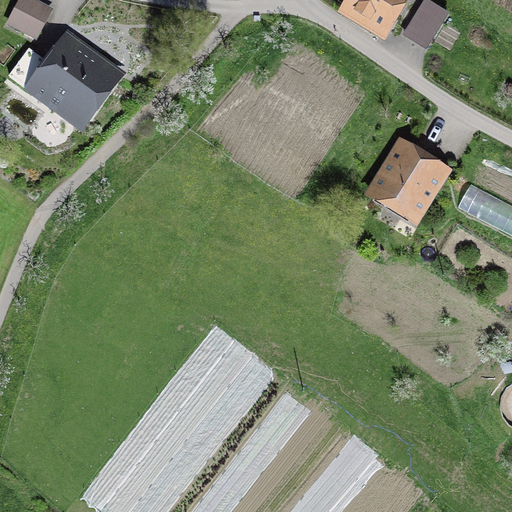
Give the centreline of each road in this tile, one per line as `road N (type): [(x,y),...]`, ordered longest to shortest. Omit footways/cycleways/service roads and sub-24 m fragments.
road 1 (track): [(0,311),(47,207),(165,94),(238,8)]
road 2 (unclassified): [(511,138),(299,0)]
